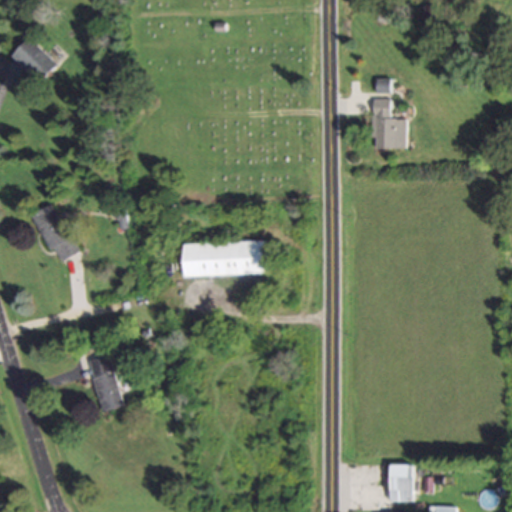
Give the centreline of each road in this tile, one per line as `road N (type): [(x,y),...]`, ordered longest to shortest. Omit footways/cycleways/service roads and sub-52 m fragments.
road 1 (secondary): [(328,0),(332,511)]
road 2 (residential): [(0,346),(51,511)]
